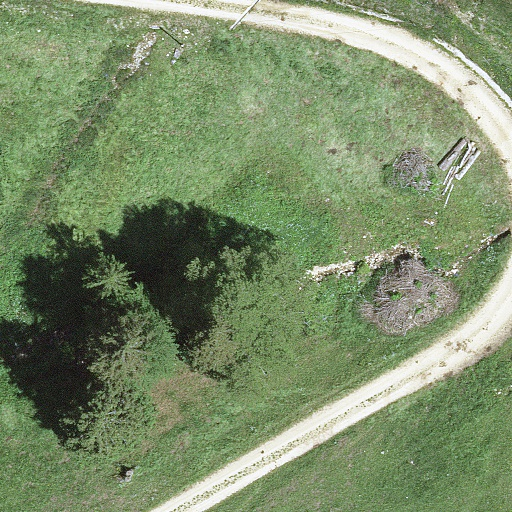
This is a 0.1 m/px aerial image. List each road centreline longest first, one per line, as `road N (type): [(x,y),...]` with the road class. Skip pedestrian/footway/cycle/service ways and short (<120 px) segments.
road 1 (track): [(511,146),(453,83),(402,53),(313,30),(114,0)]
road 2 (track): [(184,511),(452,366),(511,305)]
